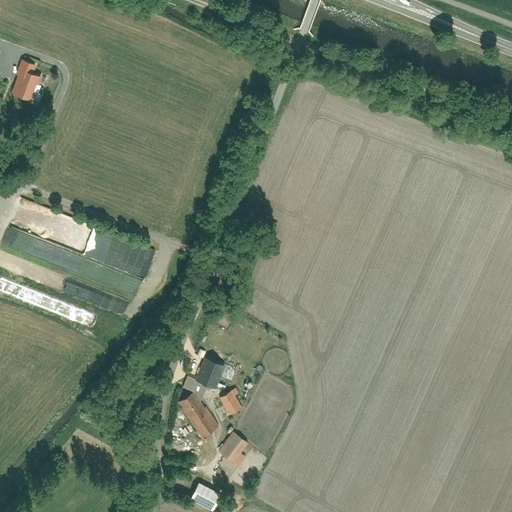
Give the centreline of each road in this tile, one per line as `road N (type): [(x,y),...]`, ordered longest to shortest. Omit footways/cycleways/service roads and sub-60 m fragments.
road 1 (unclassified): [(152,511),(170,374),(315,0)]
road 2 (tertiary): [(511,44),(394,0)]
